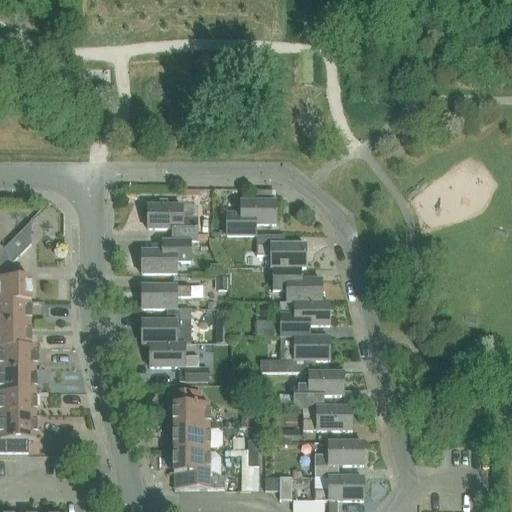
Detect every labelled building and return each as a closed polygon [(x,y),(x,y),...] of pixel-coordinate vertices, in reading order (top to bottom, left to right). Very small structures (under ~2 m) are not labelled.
[(275,228),(275,206),(239,205),(239,217),(225,217),(225,240),(255,240),(255,228),(275,228)] [(147,209),(147,231),(172,232),(172,243),(196,244),(196,222),(182,222),(182,209),(147,209)] [(18,281),(18,271),(18,268),(11,268),(11,267),(31,247),(31,224),(4,251),(0,254),(0,304),(30,304),(30,281),(18,281)] [(272,272),(297,272),(300,272),(306,273),(306,248),(284,248),(284,238),(257,238),(257,248),(257,259),(271,259),(271,272),(272,272)] [(177,265),(191,265),(191,244),(162,244),(162,254),(141,254),(141,277),(177,277),(177,265)] [(210,267),(210,276),(228,276),(228,267),(210,267)] [(297,272),(272,272),(272,294),(286,294),(286,306),(294,306),(321,306),(321,283),(300,283),(300,272),(297,272)] [(227,280),(214,280),(214,294),(228,294),(227,280)] [(166,312),(177,312),(177,300),(191,300),(191,289),(141,289),(141,312),(166,312)] [(0,304),(0,327),(30,327),(30,304),(0,304)] [(321,306),(294,306),(294,318),(280,318),(280,342),(304,341),(304,329),(329,329),(329,306),(321,306)] [(191,336),(191,324),(191,312),(177,312),(166,312),(166,324),(141,324),(141,348),(150,348),(176,348),(176,336),(191,336)] [(228,333),(228,315),(218,315),(218,333),(228,333)] [(0,350),(30,350),(30,349),(30,327),(0,327),(0,350)] [(260,376),(308,376),(308,364),(329,364),(329,342),(304,341),(280,342),(280,364),(260,364),(260,376)] [(176,348),(150,348),(150,371),(198,370),(198,359),(184,359),(184,348),(176,348)] [(0,350),(0,372),(35,373),(35,349),(30,349),(30,350),(0,350)] [(179,385),(207,385),(207,371),(179,372),(179,385)] [(0,372),(0,395),(35,395),(35,373),(0,372)] [(294,411),(316,411),(317,411),(317,400),(343,400),(343,376),(308,376),(308,388),(294,388),(294,411)] [(173,430),(209,430),(209,407),(200,407),(200,395),(168,394),(168,412),(173,412),(173,430)] [(0,395),(0,418),(35,418),(35,395),(0,395)] [(351,411),(317,411),(316,411),(316,423),(302,423),(302,434),(351,434),(351,411)] [(0,455),(28,456),(28,442),(35,442),(35,418),(0,418),(0,455)] [(251,430),(251,420),(241,420),(241,430),(251,430)] [(173,430),(173,453),(209,453),(209,430),(173,430)] [(298,445),(298,434),(277,434),(277,445),(298,445)] [(247,453),(257,452),(257,443),(247,443),(247,453)] [(314,481),(328,481),(338,481),(338,469),(363,469),(363,446),(328,446),(328,458),(313,458),(314,481)] [(257,452),(247,453),(247,458),(240,458),(240,495),(257,495),(257,452)] [(209,453),(173,453),(173,476),(174,476),(174,490),(223,490),(223,480),(221,479),(220,461),(215,455),(209,455),(209,453)] [(264,495),(278,494),(278,504),(291,504),(291,481),(264,481),(264,495)] [(314,492),(314,504),(328,504),(337,504),(363,504),(363,481),(338,481),(328,481),(328,492),(314,492)]
